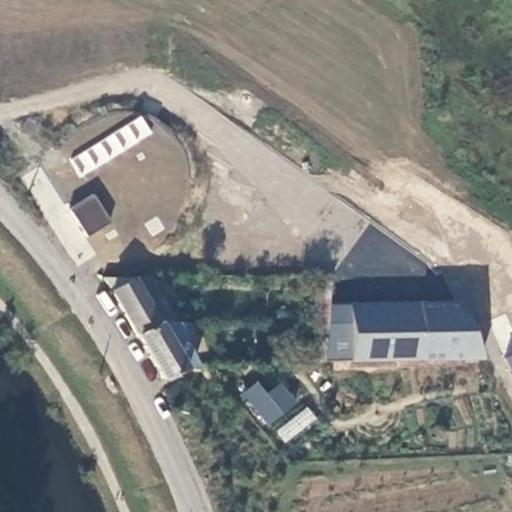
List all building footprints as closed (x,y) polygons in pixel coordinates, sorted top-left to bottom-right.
[(142,115),(68,159),(79,177),(153,134),(142,115)] [(89,197),(67,210),(84,240),(107,227),(89,197)] [(311,334),(324,335),(330,272),(317,271),(311,334)] [(147,278),(127,278),(106,292),(131,334),(152,321),(173,323),(147,278)] [(457,302),(333,305),(328,360),(480,357),(487,356),(457,302)] [(131,334),(157,379),(181,365),(198,365),(186,337),(194,335),(190,324),(173,323),(152,321),(131,334)] [(309,362),(321,361),(324,335),(311,334),(309,362)] [(257,381),(242,393),(270,424),(298,403),(282,383),(269,393),(257,381)] [(307,404),(273,429),(284,444),(318,419),(307,404)]
